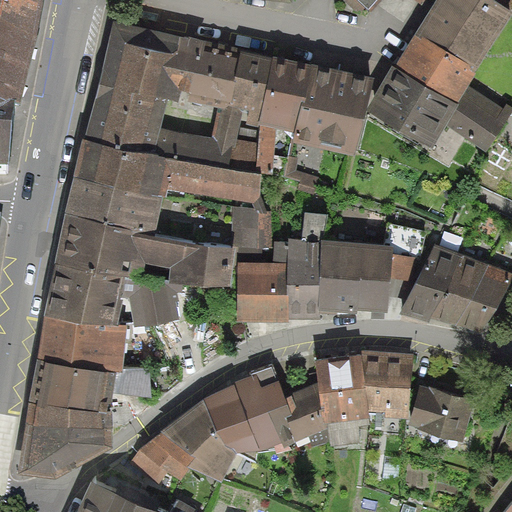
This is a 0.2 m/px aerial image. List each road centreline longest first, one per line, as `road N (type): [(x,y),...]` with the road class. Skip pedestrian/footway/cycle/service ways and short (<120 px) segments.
road 1 (residential): [(49,500),(114,441),(232,357),(276,341),(374,327),(486,352)]
road 2 (tertiary): [(0,410),(38,200)]
road 3 (tertiary): [(38,200),(78,0)]
